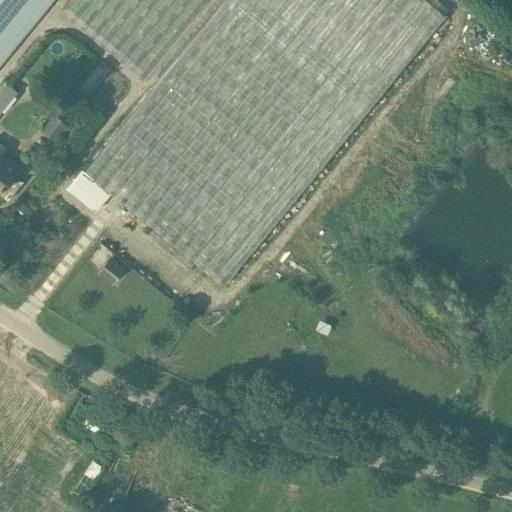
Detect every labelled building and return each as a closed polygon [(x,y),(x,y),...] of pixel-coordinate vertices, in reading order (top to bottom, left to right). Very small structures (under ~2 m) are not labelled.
[(0,0),(0,35),(29,0),(0,0)] [(207,0),(74,0),(64,13),(143,78),(207,0)] [(445,15),(426,0),(223,0),(84,169),(223,284),(445,15)] [(50,112),(40,129),(57,139),(67,123),(50,112)] [(0,190),(19,167),(0,151),(0,190)] [(108,194),(82,172),(69,189),(95,210),(108,194)] [(124,267),(110,255),(97,272),(111,283),(124,267)] [(84,492),(100,465),(90,458),(73,486),(84,492)]
